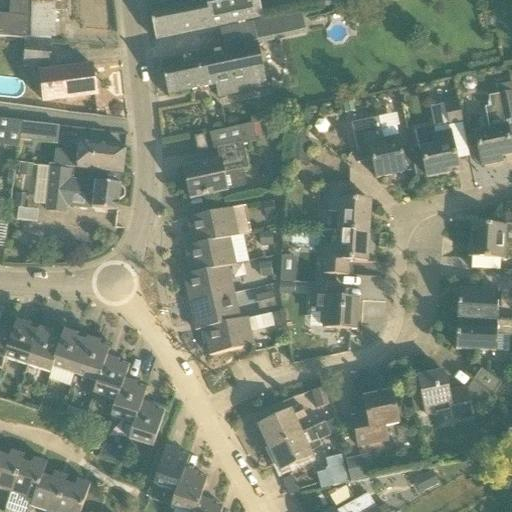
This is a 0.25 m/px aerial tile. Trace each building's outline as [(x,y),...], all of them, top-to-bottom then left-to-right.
[(0,37),(25,40),(25,37),(29,37),(30,6),(29,2),(29,0),(10,0),(10,15),(0,14),(0,37)] [(30,6),(29,37),(50,39),(56,38),(56,11),(56,0),(29,2),(30,6)] [(66,3),(65,0),(59,0),(56,0),(56,11),(65,11),(66,3)] [(188,0),(149,9),(156,41),(262,18),(258,0),(188,0)] [(321,0),(324,9),(356,0),(321,0)] [(277,18),(282,40),(306,34),(302,13),(277,18)] [(267,88),(252,24),(221,31),(225,51),(162,64),(168,97),(216,87),(218,98),(267,88)] [(25,40),(23,67),(49,70),(50,39),(29,37),(25,37),(25,40)] [(77,70),(49,74),(40,75),(43,102),(95,96),(91,64),(77,66),(77,70)] [(511,93),(498,97),(503,122),(511,120),(511,93)] [(458,100),(444,102),(449,126),(463,123),(458,100)] [(381,130),(379,118),(351,124),(358,154),(370,151),(376,179),(406,173),(404,167),(414,165),(412,153),(412,151),(401,153),(399,140),(398,140),(396,127),(381,130)] [(60,127),(45,125),(23,123),(20,141),(33,142),(43,143),(58,145),(60,127)] [(214,134),(220,161),(184,169),(191,200),(227,192),(227,191),(244,187),(246,184),(243,170),(248,169),(243,145),(256,142),(253,125),(214,134)] [(511,155),(511,154),(506,127),(475,134),(482,167),(502,163),(501,158),(511,155)] [(450,133),(434,136),(433,129),(416,132),(419,152),(412,153),(414,165),(416,177),(427,175),(427,179),(450,174),(449,171),(458,169),(450,133)] [(292,131),(292,142),(292,163),(309,163),(309,142),(306,142),(306,131),(292,131)] [(205,136),(195,138),(197,152),(208,150),(205,136)] [(120,175),(120,174),(123,174),(126,149),(81,143),(79,155),(68,154),(66,168),(74,169),(91,171),(91,172),(120,175)] [(20,177),(31,178),(32,166),(21,165),(20,177)] [(74,169),(66,168),(49,166),(49,168),(45,167),(43,181),(50,182),(48,205),(47,211),(65,213),(66,206),(118,212),(119,201),(121,202),(124,199),(125,193),(122,188),(121,188),(121,186),(119,186),(120,175),(91,172),(90,182),(72,180),(74,169)] [(337,230),(369,232),(371,202),(352,201),(353,186),(325,184),(324,201),(339,201),(337,230)] [(13,209),(24,210),(26,196),(15,195),(13,209)] [(276,217),(272,202),(263,204),(267,219),(276,217)] [(230,240),(238,238),(232,210),(188,219),(193,246),(230,238),(230,240)] [(503,261),(505,226),(471,224),(469,258),(503,261)] [(368,263),(369,232),(337,230),(336,260),(320,259),(320,275),(348,277),(349,261),(368,263)] [(260,234),(261,248),(273,247),(272,233),(260,234)] [(236,267),(230,240),(230,238),(193,246),(186,248),(192,275),(228,267),(228,268),(236,267)] [(281,280),(297,281),(298,257),(282,257),(281,280)] [(261,278),(273,277),(271,263),(259,264),(261,278)] [(234,294),(228,268),(228,267),(192,275),(184,277),(190,304),(234,294)] [(280,295),(295,295),(295,284),(280,284),(280,295)] [(317,314),(325,314),(324,329),(356,331),(358,301),(336,300),(337,286),(313,284),(311,314),(317,314)] [(459,289),(458,319),(496,321),(498,290),(497,290),(497,291),(459,289)] [(273,293),(256,297),(260,311),(276,307),(273,293)] [(240,322),(240,321),(234,294),(190,304),(196,332),(204,330),(240,322)] [(240,322),(204,330),(210,357),(254,347),(248,319),(240,321),(240,322)] [(511,321),(497,321),(496,321),(458,319),(456,350),(496,352),(496,336),(511,336),(511,321)] [(17,322),(12,337),(13,338),(5,360),(6,360),(28,367),(38,334),(28,331),(30,326),(17,322)] [(0,369),(2,371),(6,360),(5,360),(13,338),(12,337),(2,334),(4,330),(0,328),(0,369)] [(52,369),(53,369),(62,342),(61,341),(51,338),(53,334),(40,329),(38,334),(28,367),(50,374),(52,369)] [(64,332),(61,341),(62,342),(53,369),(75,377),(86,344),(76,341),(77,336),(64,332)] [(75,377),(97,384),(98,384),(106,358),(107,358),(109,352),(99,348),(100,344),(87,339),(86,344),(75,377)] [(94,395),(116,403),(117,403),(124,381),(125,381),(128,370),(118,367),(119,362),(107,358),(106,358),(98,384),(97,384),(94,395)] [(466,390),(448,394),(444,373),(443,373),(443,374),(420,379),(419,378),(418,378),(419,382),(427,416),(428,416),(427,416),(450,411),(453,422),(452,422),(452,424),(473,419),(470,404),(477,407),(489,405),(494,396),(474,382),(467,391),(467,390),(466,390)] [(111,418),(134,426),(135,426),(142,404),(143,404),(146,393),(136,390),(137,385),(125,381),(124,381),(117,403),(116,403),(111,418)] [(511,393),(501,386),(494,396),(511,408),(511,393)] [(330,406),(325,388),(312,393),(317,410),(330,406)] [(388,442),(385,428),(399,425),(392,393),(364,399),(367,415),(352,418),(359,449),(388,442)] [(129,441),(153,449),(164,416),(153,413),(155,408),(143,404),(142,404),(135,426),(134,426),(129,441)] [(269,450),(301,435),(295,423),(306,418),(301,407),(290,412),(290,411),(258,426),(269,450)] [(333,420),(325,424),(331,435),(337,432),(333,420)] [(331,435),(325,424),(301,435),(269,450),(280,473),(312,459),(309,452),(319,447),(320,446),(318,442),(331,436),(331,435)] [(154,486),(176,493),(184,471),(185,471),(189,461),(178,457),(179,453),(166,448),(154,486)] [(22,463),(24,457),(11,452),(9,459),(0,455),(0,490),(11,494),(22,463)] [(350,482),(367,478),(366,474),(372,472),(368,455),(345,461),(350,482)] [(14,511),(29,511),(31,508),(33,502),(34,502),(43,477),(47,464),(34,460),(32,466),(22,463),(11,494),(6,509),(14,511)] [(348,485),(344,466),(324,470),(328,489),(348,485)] [(184,471),(176,493),(177,493),(172,508),(183,511),(195,511),(200,499),(201,500),(206,483),(196,480),(197,475),(185,471),(184,471)] [(432,472),(414,480),(421,495),(439,486),(432,472)] [(55,511),(65,484),(66,485),(68,478),(55,474),(53,480),(43,477),(34,502),(33,502),(31,508),(43,511),(55,511)] [(297,495),(291,478),(284,481),(290,497),(297,495)] [(81,511),(90,486),(78,481),(76,488),(66,485),(65,484),(55,511),(81,511)] [(213,504),(201,500),(200,499),(195,511),(222,511),(212,508),(213,504)]
